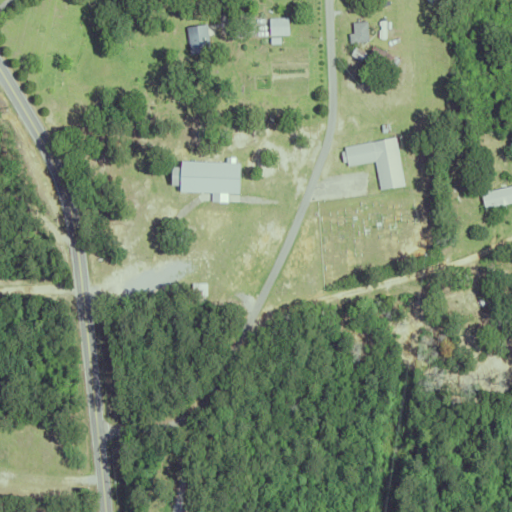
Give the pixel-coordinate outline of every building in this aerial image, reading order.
[(268,16),(287,16),(287,33),(268,33),(268,16)] [(350,20),(367,19),(368,38),(352,39),(350,20)] [(185,25),(206,23),(209,50),(188,52),(185,25)] [(389,76),(349,54),(354,45),(366,52),(371,43),(399,58),(389,76)] [(348,161),(344,162),(342,151),(346,150),(345,146),(397,136),(406,184),(381,189),(376,161),(348,166),(348,161)] [(183,191),(183,185),(173,185),(174,165),(183,165),(183,160),(243,162),(241,193),(183,191)] [(509,184),(510,192),(511,191),(511,201),(483,207),(478,184),(486,182),(488,189),(509,184)] [(190,293),(190,282),(205,282),(205,294),(190,293)]
